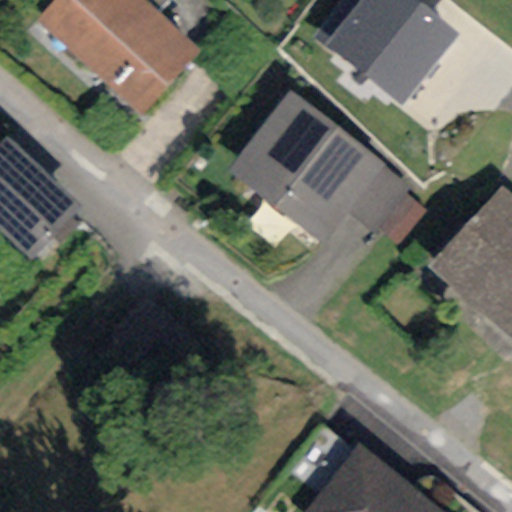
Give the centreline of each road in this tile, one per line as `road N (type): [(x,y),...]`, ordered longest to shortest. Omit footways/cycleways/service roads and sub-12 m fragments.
road 1 (residential): [(511,503),(0,90)]
road 2 (unknown): [(0,390),(141,211)]
